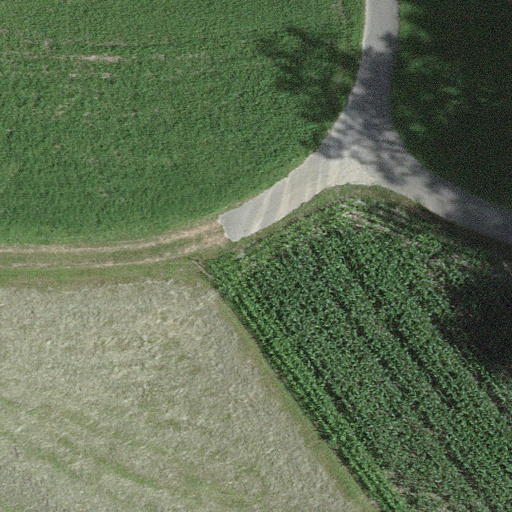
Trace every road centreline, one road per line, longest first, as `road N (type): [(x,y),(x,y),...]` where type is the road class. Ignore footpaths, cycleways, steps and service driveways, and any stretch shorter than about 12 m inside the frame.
road 1 (track): [(0,268),(105,269),(224,232),(358,143)]
road 2 (track): [(358,143),(438,198),(511,220)]
road 3 (track): [(358,143),(378,58),(381,0)]
